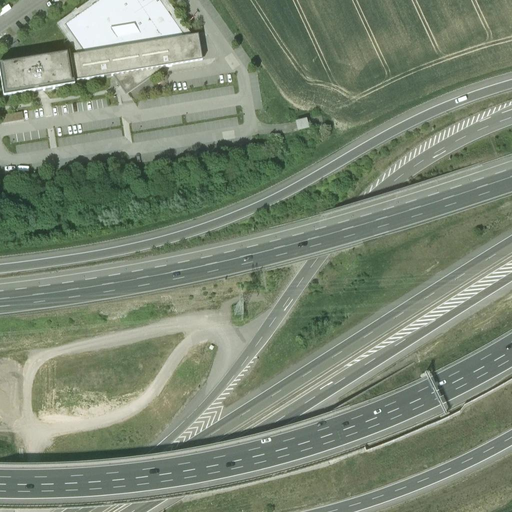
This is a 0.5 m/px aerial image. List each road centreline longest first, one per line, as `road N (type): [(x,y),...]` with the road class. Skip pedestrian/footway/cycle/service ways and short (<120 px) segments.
road 1 (motorway): [(511,115),(447,143),(351,219),(215,394),(121,491)]
road 2 (motorway): [(511,83),(420,117),(281,196),(189,233),(0,270)]
road 3 (motorway): [(0,479),(136,473),(280,445),(402,402),(511,343)]
road 4 (motorway): [(511,178),(210,266),(0,302)]
road 5 (motorway): [(511,241),(121,491)]
road 6 (motorway): [(130,511),(511,277)]
road 7 (motorway): [(325,511),(414,483),(511,435)]
